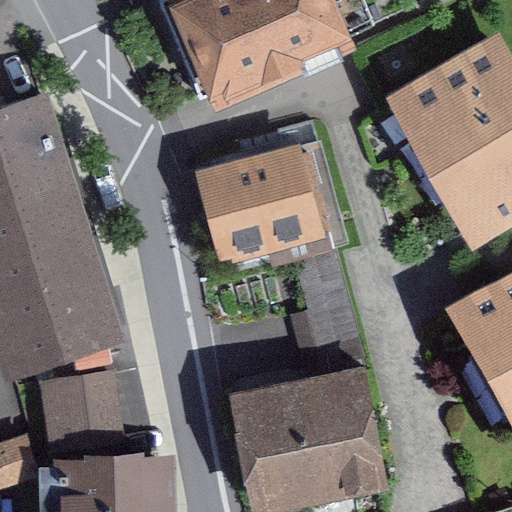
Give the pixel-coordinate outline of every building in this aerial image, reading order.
[(148,0),(194,108),(342,47),(322,0),(148,0)] [(511,227),(511,71),(490,34),(373,103),(463,256),(511,227)] [(0,385),(112,353),(37,95),(0,105),(0,385)] [(307,153),(293,157),(290,147),(187,176),(213,269),(255,257),(331,236),(307,153)] [(359,338),(331,236),(255,257),(260,275),(288,268),(311,351),(359,338)] [(511,284),(430,333),(511,471),(511,284)] [(291,511),(387,494),(363,367),(213,396),(235,511),(291,511)] [(123,443),(112,372),(36,383),(46,454),(123,443)] [(0,488),(26,480),(13,439),(0,443),(0,488)] [(72,457),(72,464),(54,464),(54,471),(27,472),(28,511),(167,511),(166,461),(133,462),(133,456),(72,457)] [(511,511),(511,495),(453,511),(511,511)]
